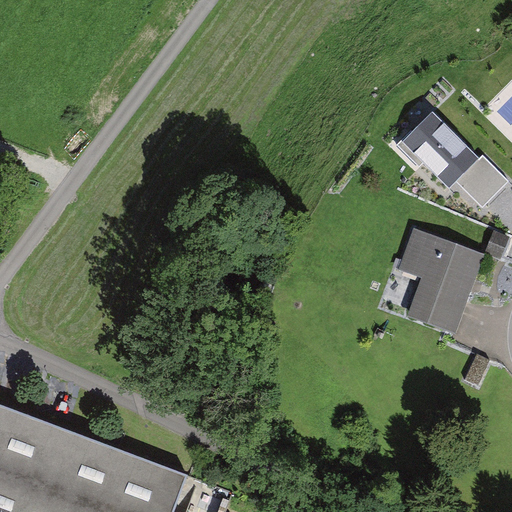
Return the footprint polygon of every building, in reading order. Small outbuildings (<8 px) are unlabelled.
[(479,159),(432,114),(403,143),(449,189),(479,159)] [(504,186),(483,166),(461,188),(483,209),(504,186)] [(485,258),(415,232),(399,272),(422,282),(408,321),(456,339),(485,258)] [(491,362),(478,356),(466,382),(478,388),(491,362)] [(170,511),(187,468),(0,396),(0,511),(170,511)]
